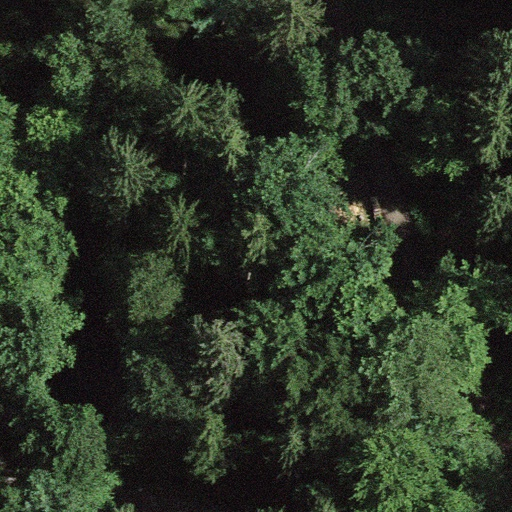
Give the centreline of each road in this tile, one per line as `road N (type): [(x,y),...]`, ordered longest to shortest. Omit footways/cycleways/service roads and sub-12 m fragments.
road 1 (track): [(330,0),(474,511)]
road 2 (track): [(0,472),(177,511)]
